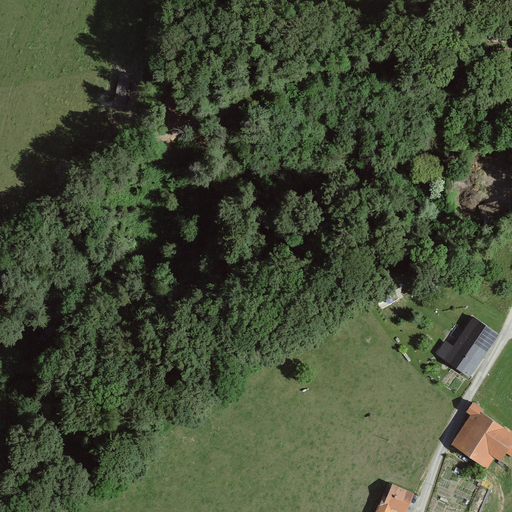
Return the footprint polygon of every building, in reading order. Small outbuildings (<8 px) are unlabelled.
[(131,75),(120,73),(116,99),(126,101),(131,75)] [(501,201),(481,206),(483,215),(503,209),(501,201)] [(504,335),(477,317),(457,347),(448,340),(438,354),(474,378),(504,335)] [(472,413),(476,416),(457,446),(492,469),(500,457),(508,463),(511,457),(511,426),(478,404),(472,413)] [(413,511),(421,494),(398,485),(391,503),(383,507),(380,511),(399,511),(400,510),(404,511),(413,511)]
